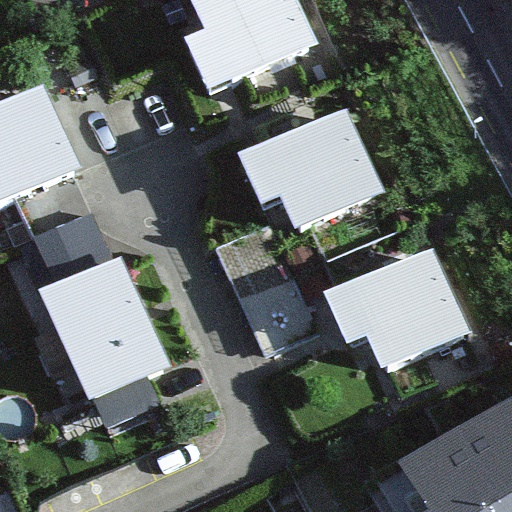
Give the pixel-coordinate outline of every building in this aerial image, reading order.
[(294,0),(233,0),(198,18),(216,55),(199,63),(222,109),(324,58),(294,0)] [(51,103),(0,126),(0,202),(9,222),(89,185),(51,103)] [(353,132),(253,177),(274,224),(288,217),(302,247),(387,208),(353,132)] [(50,232),(95,216),(86,192),(41,208),(50,232)] [(441,266),(337,316),(360,362),(377,354),(394,389),(480,348),(441,266)] [(267,354),(313,335),(292,285),(273,293),(262,267),(235,278),(267,354)] [(128,278),(53,312),(101,415),(175,381),(128,278)] [(511,511),(511,422),(415,479),(434,511),(511,511)]
